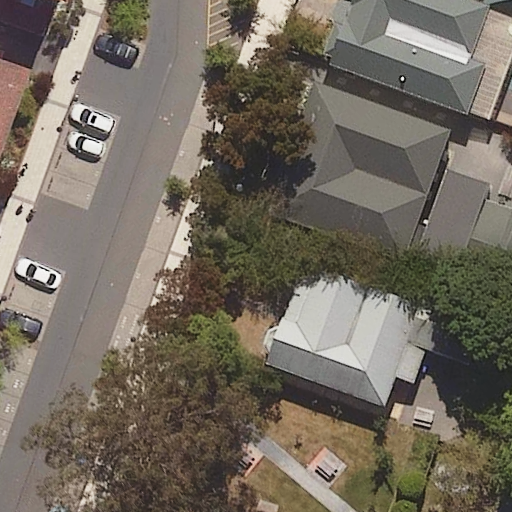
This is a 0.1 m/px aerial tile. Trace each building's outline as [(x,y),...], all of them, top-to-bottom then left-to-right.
[(46,0),(82,12),(86,0),(46,0)] [(511,17),(511,0),(368,0),(349,57),(484,102),(511,17)] [(0,57),(0,138),(25,66),(0,57)] [(475,125),(337,77),(292,205),(430,253),(475,125)] [(273,356),(270,365),(386,405),(396,376),(414,383),(426,348),(466,361),(479,324),(305,264),(283,327),(273,331),(268,339),(273,356)]
